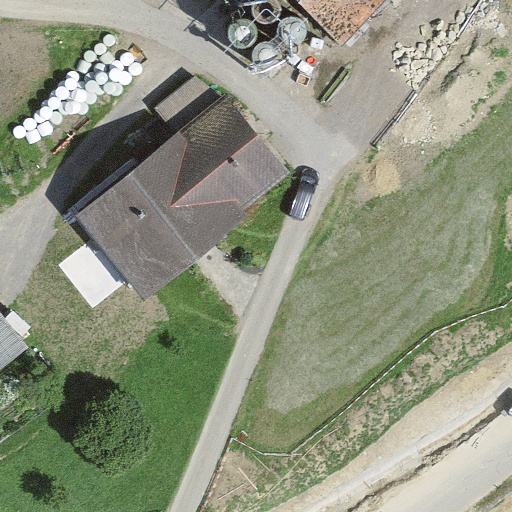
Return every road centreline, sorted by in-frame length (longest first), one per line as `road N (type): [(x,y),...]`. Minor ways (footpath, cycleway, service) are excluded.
road 1 (track): [(189,511),(297,241),(342,164),(468,0)]
road 2 (track): [(0,15),(122,31),(195,58),(342,164)]
